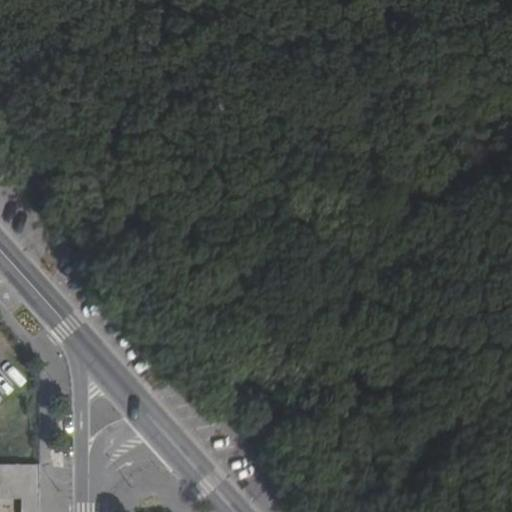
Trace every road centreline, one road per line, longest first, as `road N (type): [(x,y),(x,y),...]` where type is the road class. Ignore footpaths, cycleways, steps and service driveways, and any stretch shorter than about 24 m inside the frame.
road 1 (track): [(511,396),(196,72),(76,0)]
road 2 (tertiary): [(0,252),(128,395)]
road 3 (tertiary): [(128,395),(236,511)]
road 4 (unclassified): [(86,511),(87,464),(128,395)]
